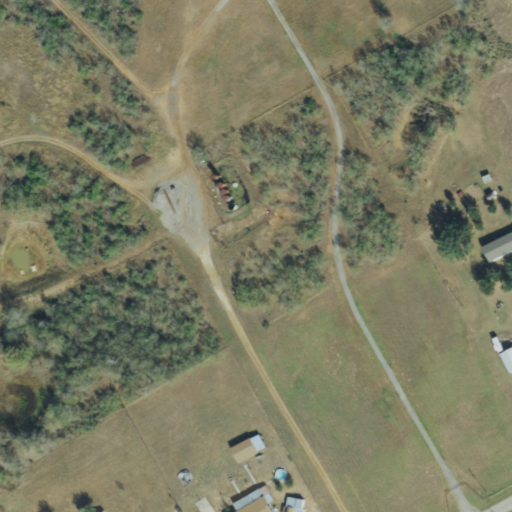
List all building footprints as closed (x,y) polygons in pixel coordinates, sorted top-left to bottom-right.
[(511,231),(479,247),(486,262),(511,250),(511,231)] [(497,354),(507,373),(511,370),(511,348),(511,347),(497,354)] [(235,464),(257,453),(249,437),(227,449),(235,464)] [(268,511),(259,490),(229,502),(233,511),(268,511)] [(299,511),(299,499),(284,498),(284,511),(299,511)]
